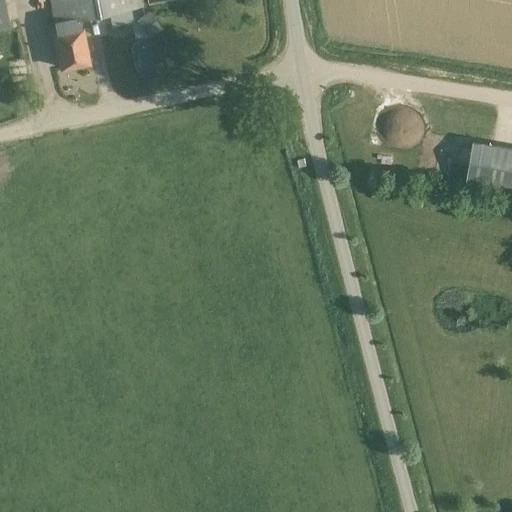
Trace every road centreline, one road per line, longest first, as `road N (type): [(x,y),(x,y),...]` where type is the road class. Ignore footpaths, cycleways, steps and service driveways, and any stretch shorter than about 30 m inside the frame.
road 1 (unclassified): [(405,511),(295,99),(295,64)]
road 2 (unclassified): [(0,127),(295,64)]
road 3 (unclassified): [(295,64),(511,97)]
